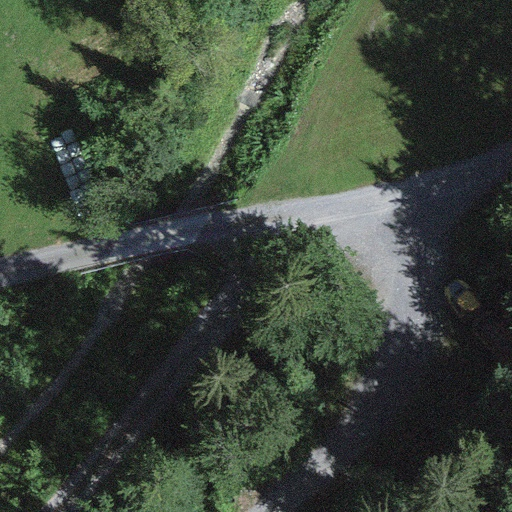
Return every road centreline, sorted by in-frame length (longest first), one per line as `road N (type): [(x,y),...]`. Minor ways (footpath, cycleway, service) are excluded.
road 1 (track): [(511,156),(408,191),(0,272)]
road 2 (track): [(261,511),(405,358),(423,323),(426,292),(408,191)]
